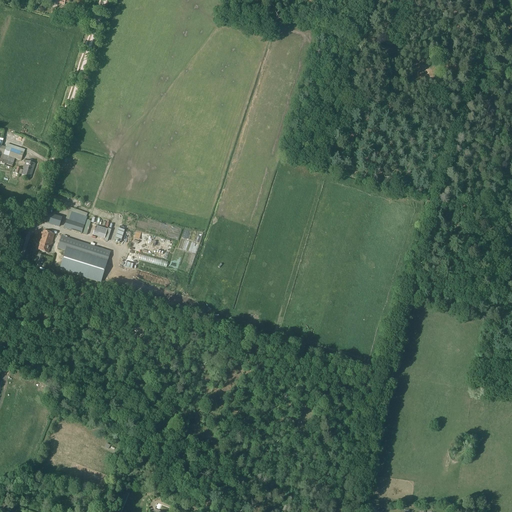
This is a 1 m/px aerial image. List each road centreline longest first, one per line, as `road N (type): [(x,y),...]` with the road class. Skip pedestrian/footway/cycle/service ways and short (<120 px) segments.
road 1 (track): [(487,0),(382,377),(357,511)]
road 2 (track): [(52,162),(106,0)]
road 3 (track): [(260,0),(419,58)]
road 4 (unclassified): [(52,162),(0,321)]
